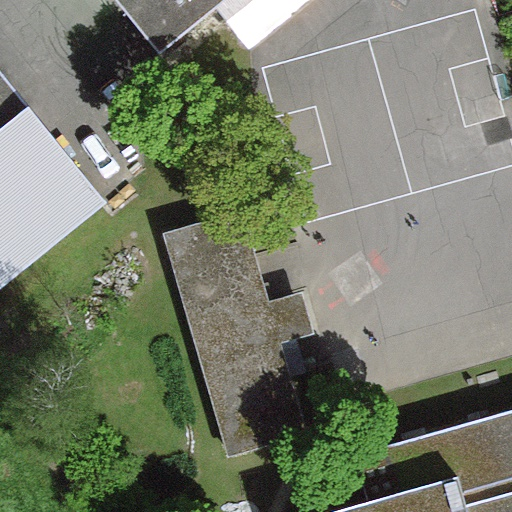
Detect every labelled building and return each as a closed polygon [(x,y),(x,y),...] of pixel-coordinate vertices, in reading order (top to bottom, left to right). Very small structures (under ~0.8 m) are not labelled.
[(223,0),(109,0),(154,55),(214,7),(223,0)] [(306,0),(223,0),(214,7),(247,48),(306,0)] [(0,128),(24,109),(0,79),(0,128)] [(261,306),(248,260),(235,215),(161,236),(224,454),(298,433),(272,342),(296,335),(285,299),(261,306)] [(511,511),(511,410),(379,448),(392,494),(328,511),(511,511)]
